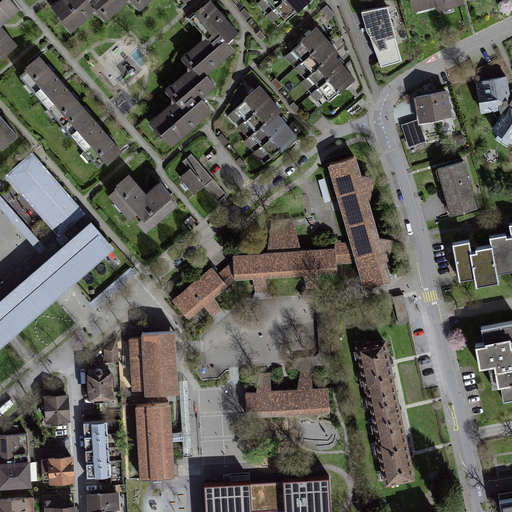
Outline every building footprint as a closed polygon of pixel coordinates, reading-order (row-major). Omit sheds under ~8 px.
[(22,10),(14,0),(0,0),(0,59),(3,57),(5,59),(21,46),(4,26),(22,10)] [(170,0),(175,5),(181,0),(53,0),(50,3),(72,29),(97,6),(109,19),(130,0),(136,0),(143,8),(152,0),(170,0)] [(208,0),(205,0),(188,16),(203,33),(180,54),(191,66),(167,86),(177,98),(152,121),(173,144),(214,108),(203,96),(219,82),(209,71),(233,49),(225,40),(236,31),(208,0)] [(266,0),(284,21),(299,8),(308,0),(266,0)] [(411,0),(414,14),(440,9),(438,0),(411,0)] [(438,0),(440,9),(441,13),(467,8),(465,0),(438,0)] [(380,67),(410,59),(396,5),(366,13),(371,32),(380,67)] [(325,55),(315,32),(300,38),(289,43),(317,104),(331,98),(342,92),(335,75),(325,55)] [(63,81),(42,57),(22,74),(105,168),(125,150),(100,122),(63,81)] [(511,97),(507,77),(476,84),(481,113),(503,110),(507,112),(493,133),(511,145),(511,97)] [(274,104),(262,88),(247,99),(233,110),(269,157),(282,146),(297,135),(285,119),(274,104)] [(445,91),(417,98),(419,109),(423,124),(451,117),(445,91)] [(0,111),(0,152),(1,153),(21,135),(0,111)] [(418,118),(401,123),(409,146),(426,140),(418,118)] [(34,151),(6,175),(57,235),(74,221),(85,211),(34,151)] [(188,167),(179,175),(195,193),(205,185),(218,200),(226,193),(191,153),(183,160),(188,167)] [(380,277),(392,274),(387,259),(393,236),(379,230),(369,196),(375,174),(361,170),(357,155),(331,163),(343,205),(365,281),(380,277)] [(450,214),(476,208),(468,176),(464,162),(438,169),(450,214)] [(132,176),(109,196),(146,238),(180,209),(160,186),(149,195),(132,176)] [(0,205),(30,241),(36,236),(0,193),(0,205)] [(65,287),(115,243),(104,230),(92,217),(42,260),(0,296),(0,342),(9,335),(65,287)] [(270,252),(236,254),(236,275),(253,275),(255,287),(261,287),(267,287),(267,273),(304,269),(307,285),(313,284),(319,283),(318,269),(337,268),(337,249),(303,250),(295,219),(272,220),(270,252)] [(452,246),(459,281),(474,278),(476,288),(497,284),(496,275),(511,271),(511,223),(509,224),(511,234),(489,238),(491,247),(479,250),(470,251),(469,243),(452,246)] [(230,284),(212,263),(192,280),(172,297),(190,318),(211,300),(230,284)] [(511,322),(481,328),(484,343),(475,345),(479,366),(487,365),(491,386),(500,384),(503,400),(511,398),(511,322)] [(161,329),(143,330),(143,337),(131,338),(133,386),(146,386),(146,392),(177,390),(176,360),(175,328),(161,329)] [(389,360),(384,336),(358,342),(387,482),(413,476),(408,452),(398,406),(389,360)] [(104,361),(118,361),(118,338),(104,349),(104,361)] [(258,390),(246,390),(248,415),(330,410),(328,387),(311,388),(310,369),(306,370),(301,370),(300,389),(270,390),(269,372),(263,372),(259,372),(258,390)] [(98,370),(88,371),(90,399),(114,398),(113,370),(98,370)] [(69,396),(45,397),(46,427),(60,426),(70,426),(69,396)] [(168,398),(137,400),(141,477),(172,476),(170,441),(168,398)] [(106,421),(84,422),(85,433),(85,438),(87,460),(87,464),(87,476),(109,475),(106,421)] [(30,432),(0,433),(0,455),(31,454),(30,432)] [(0,455),(0,474),(1,483),(18,482),(34,480),(32,454),(0,455)] [(43,481),(75,479),(73,455),(62,455),(42,456),(43,481)] [(342,511),(342,484),(199,492),(200,511),(342,511)] [(119,511),(119,491),(90,492),(90,510),(90,511),(119,511)] [(511,511),(511,497),(498,500),(500,511),(511,511)] [(32,499),(0,500),(0,511),(25,511),(25,508),(32,508),(32,499)] [(75,511),(75,501),(46,502),(46,511),(75,511)]
